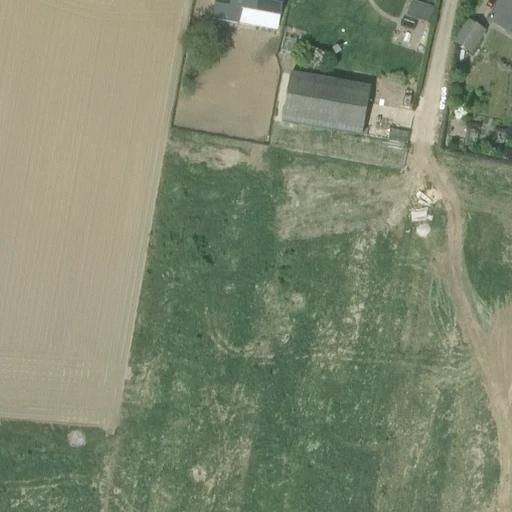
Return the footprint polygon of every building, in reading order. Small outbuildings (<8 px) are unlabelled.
[(230,0),(216,0),(213,20),(238,25),(240,12),(280,19),(283,0),(232,0),(230,0)] [(511,0),(503,0),(490,23),(511,35),(511,0)] [(433,9),(411,1),(405,18),(428,26),(433,9)] [(470,24),(456,46),(471,55),(485,33),(470,24)] [(289,75),(281,126),(361,139),(370,89),(289,75)] [(246,106),(249,90),(233,87),(230,103),(246,106)]
